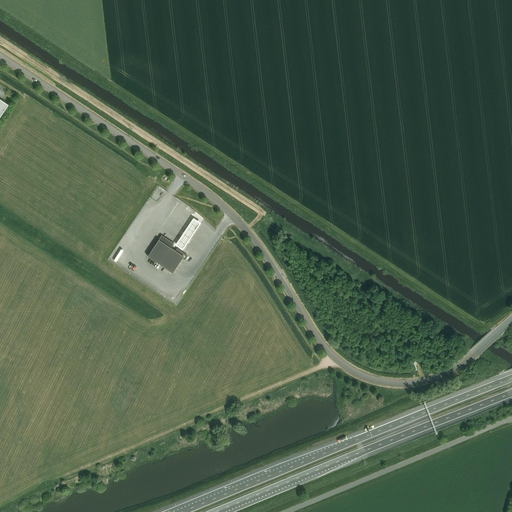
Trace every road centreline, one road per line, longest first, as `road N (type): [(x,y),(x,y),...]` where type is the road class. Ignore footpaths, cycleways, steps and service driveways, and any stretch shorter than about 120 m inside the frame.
road 1 (secondary): [(471,355),(412,383),(373,379),(340,362),(263,250),(220,204),(0,55)]
road 2 (motorway): [(511,378),(181,511)]
road 3 (motorway): [(215,511),(511,392)]
road 4 (track): [(333,356),(53,481)]
road 5 (unclassified): [(285,511),(511,418)]
